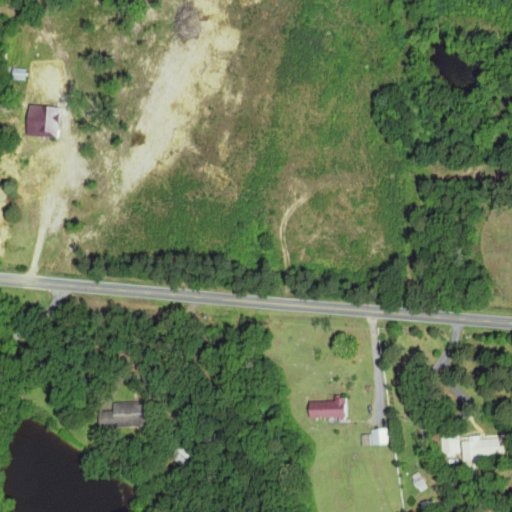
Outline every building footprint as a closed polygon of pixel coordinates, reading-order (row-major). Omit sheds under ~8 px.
[(43,134),(62,138),(67,108),(49,105),(43,134)] [(317,418),(353,417),(352,399),(316,401),(317,418)] [(117,403),(117,427),(153,426),(152,401),(117,403)] [(467,461),(486,460),(486,455),(507,455),(506,437),(467,438),(467,461)] [(424,492),(432,487),(423,471),(415,475),(424,492)] [(438,511),(435,500),(423,503),(425,511),(438,511)]
